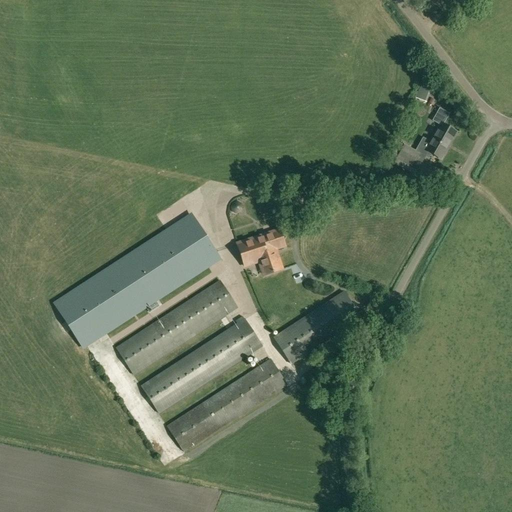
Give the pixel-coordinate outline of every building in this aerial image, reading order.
[(456,132),(441,123),(433,136),(449,145),(456,132)] [(449,145),(433,137),(430,142),(423,138),(416,151),(405,145),(397,158),(417,170),(425,157),(424,156),(427,151),(441,159),(449,145)] [(83,350),(221,259),(191,213),(52,303),(83,350)] [(285,246),(279,230),(237,244),(245,266),(260,262),(264,275),(282,270),(275,249),(285,246)] [(134,376),(135,375),(238,308),(220,280),(115,348),(134,376)] [(274,339),(278,344),(291,364),(362,318),(345,292),(274,339)] [(159,414),(160,414),(263,347),(244,319),(140,386),(159,414)] [(287,385),(271,360),(167,427),(183,452),(287,385)]
